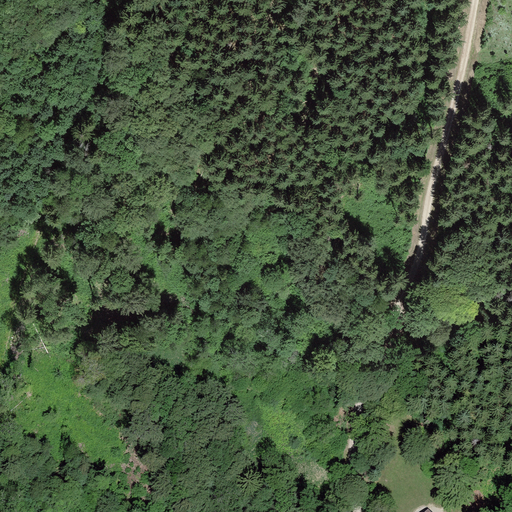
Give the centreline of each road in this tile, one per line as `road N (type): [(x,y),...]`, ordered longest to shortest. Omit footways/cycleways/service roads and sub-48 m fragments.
road 1 (track): [(359,511),(354,478),(378,371),(423,231),(474,0)]
road 2 (track): [(46,227),(143,191),(302,108),(333,82),(391,0)]
road 3 (track): [(46,227),(68,154),(89,0)]
road 4 (track): [(0,368),(46,227)]
